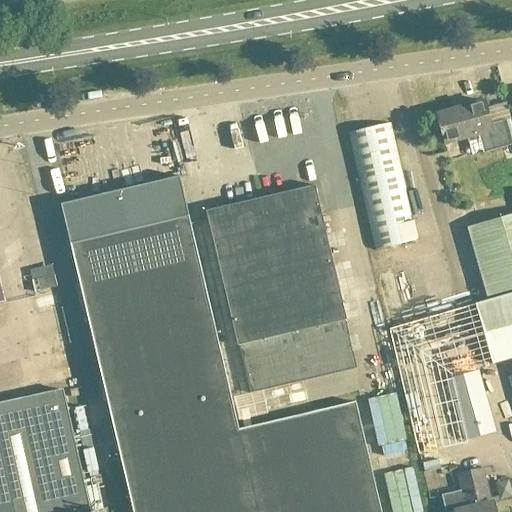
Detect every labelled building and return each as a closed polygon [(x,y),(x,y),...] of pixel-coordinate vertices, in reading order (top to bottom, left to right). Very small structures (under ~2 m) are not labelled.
[(482,102),(435,116),(443,146),(477,136),(482,155),(500,150),(504,163),(511,161),(511,155),(510,147),(511,147),(504,123),(489,128),(482,102)] [(343,108),(348,130),(371,125),(367,103),(343,108)] [(375,252),(416,244),(388,125),(346,135),(375,252)] [(164,142),(172,168),(187,163),(180,137),(164,142)] [(238,433),(187,218),(177,179),(59,207),(119,461),(238,433)] [(313,188),(204,214),(248,397),(357,372),(313,188)] [(511,217),(465,231),(485,301),(511,292),(511,217)] [(30,285),(33,296),(55,291),(52,279),(30,285)] [(511,295),(474,307),(387,332),(416,458),(465,446),(450,378),(511,360),(511,362),(511,295)] [(41,351),(63,346),(59,326),(36,332),(41,351)] [(51,372),(52,383),(71,382),(70,371),(51,372)] [(0,395),(13,396),(14,373),(0,372),(0,395)] [(60,394),(0,408),(0,511),(83,511),(87,511),(105,511),(103,511),(99,511),(95,489),(83,492),(60,394)] [(378,511),(354,405),(238,433),(119,461),(130,511),(378,511)] [(373,438),(393,436),(391,411),(370,413),(373,438)] [(440,455),(417,461),(422,478),(445,471),(440,455)] [(455,467),(446,469),(448,475),(456,473),(455,467)] [(461,492),(441,497),(444,511),(492,511),(490,504),(488,504),(481,473),(458,479),(461,492)]
